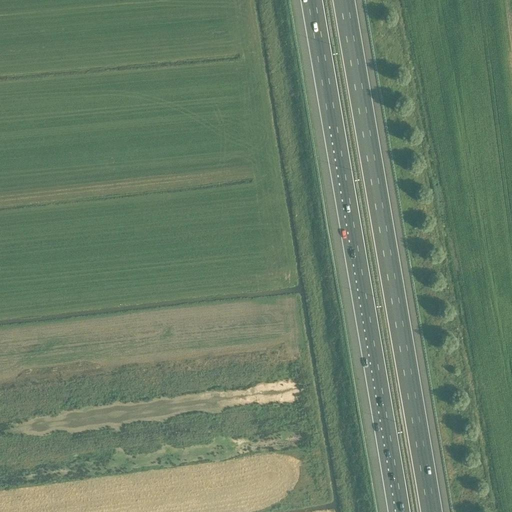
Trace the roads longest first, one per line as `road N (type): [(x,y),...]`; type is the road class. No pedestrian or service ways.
road 1 (motorway): [(430,511),(342,0)]
road 2 (motorway): [(310,0),(398,511)]
